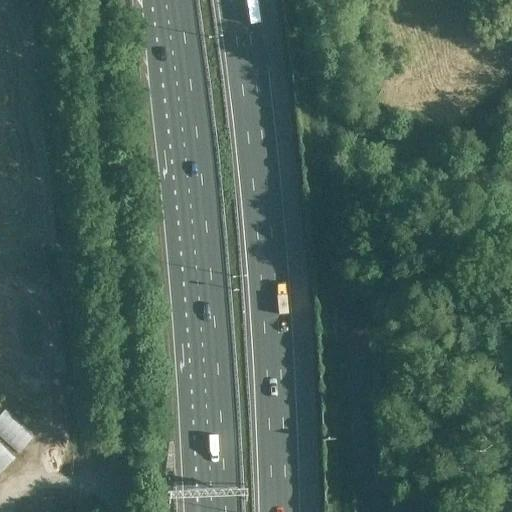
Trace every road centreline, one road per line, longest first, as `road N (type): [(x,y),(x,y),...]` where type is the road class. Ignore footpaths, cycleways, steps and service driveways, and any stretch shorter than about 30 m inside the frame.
road 1 (motorway): [(172,0),(195,166),(217,511)]
road 2 (motorway): [(278,511),(269,315),(238,0)]
